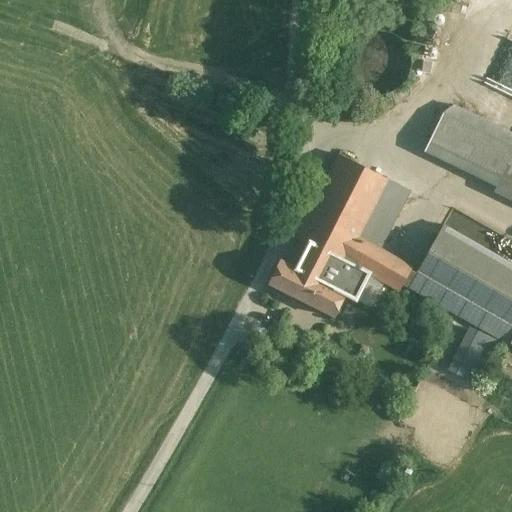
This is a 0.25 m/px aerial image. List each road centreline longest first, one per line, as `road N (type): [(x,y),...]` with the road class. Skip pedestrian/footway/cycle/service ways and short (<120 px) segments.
road 1 (track): [(128,511),(317,156),(308,0)]
road 2 (track): [(315,131),(392,134),(417,172),(511,219)]
road 3 (track): [(491,0),(392,134)]
